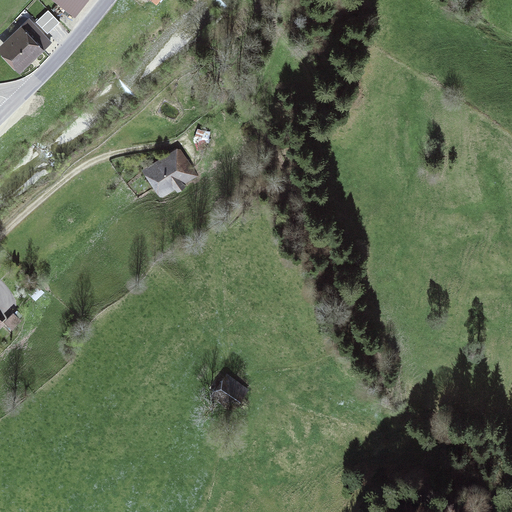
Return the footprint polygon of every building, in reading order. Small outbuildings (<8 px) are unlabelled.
[(50,0),(75,19),(89,0),(50,0)] [(42,25),(51,35),(62,25),(53,15),(42,25)] [(20,26),(24,30),(4,48),(19,65),(39,46),(42,49),(50,42),(28,19),(20,26)] [(151,170),(165,195),(197,175),(183,151),(151,170)] [(20,320),(18,318),(21,315),(17,311),(6,322),(12,328),(20,320)] [(249,388),(227,371),(216,385),(238,402),(249,388)]
